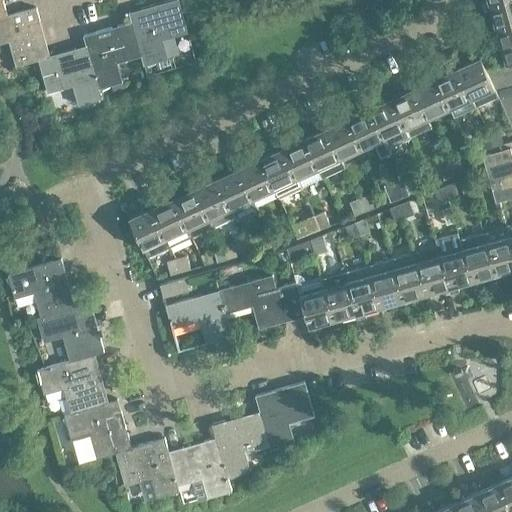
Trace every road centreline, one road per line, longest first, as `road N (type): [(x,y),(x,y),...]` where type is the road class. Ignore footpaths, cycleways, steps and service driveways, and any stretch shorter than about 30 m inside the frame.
road 1 (residential): [(163,371),(133,304),(107,192),(449,21),(454,0)]
road 2 (residential): [(163,371),(185,380),(511,323)]
road 3 (residential): [(316,511),(511,421)]
